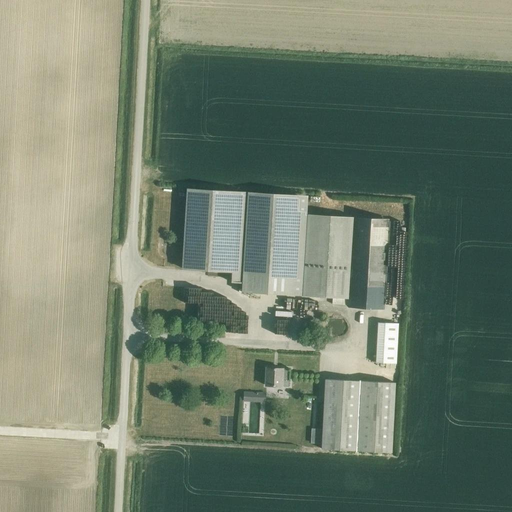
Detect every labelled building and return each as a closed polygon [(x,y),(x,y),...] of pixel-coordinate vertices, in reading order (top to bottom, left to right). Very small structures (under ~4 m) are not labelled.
[(245,292),(251,193),(188,189),(183,269),(232,272),(231,282),(243,283),(242,292),(245,292)] [(251,193),(245,292),(350,299),(349,307),(381,309),(387,221),(355,219),(299,215),(300,196),(251,193)] [(185,287),(185,299),(199,300),(199,287),(185,287)] [(378,323),(376,363),(396,364),(398,324),(378,323)] [(281,387),(281,386),(289,387),(290,369),(267,368),(266,386),(281,387)] [(395,383),(325,379),(322,449),(391,453),(395,383)] [(247,397),(270,398),(271,391),(248,390),(247,397)]
